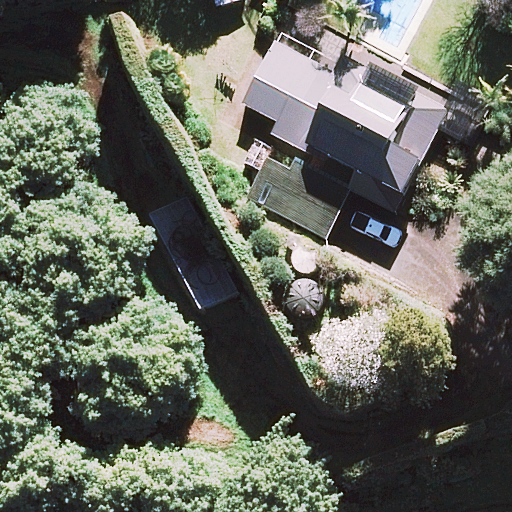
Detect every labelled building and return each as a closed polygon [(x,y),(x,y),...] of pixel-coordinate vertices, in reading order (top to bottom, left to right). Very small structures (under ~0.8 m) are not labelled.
[(252,8),(249,0),(213,0),(217,16),(252,8)] [(282,43),(276,57),(242,132),(274,147),(267,162),(297,176),(304,160),(368,189),(354,219),(392,236),(434,143),(446,117),(417,104),(423,90),(375,68),(362,96),(338,86),(333,83),(340,69),(282,43)] [(446,117),(434,143),(470,160),(482,133),(446,117)] [(346,219),(265,176),(244,215),(325,258),(346,219)] [(233,312),(181,216),(147,235),(199,330),(233,312)]
